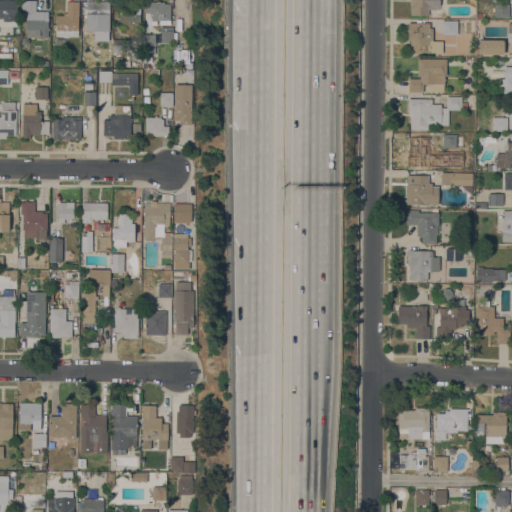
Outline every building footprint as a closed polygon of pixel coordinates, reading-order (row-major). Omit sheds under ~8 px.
[(17,0),(17,20),(3,20),(3,17),(0,17),(0,0),(17,0)] [(48,33),(41,33),(41,35),(26,35),(26,29),(26,12),(22,12),(22,0),(36,0),(36,11),(48,11),(48,33)] [(85,30),(86,0),(109,0),(109,40),(94,40),(94,30),(85,30)] [(440,0),(440,9),(428,9),(428,15),(410,15),(410,0),(440,0)] [(78,36),(68,36),(68,37),(63,37),(63,36),(55,36),(56,15),(63,15),(63,12),(66,12),(67,1),(79,1),(78,36)] [(140,22),(119,22),(119,1),(140,1),(140,22)] [(164,3),(170,3),(170,25),(163,24),(163,20),(156,19),(156,24),(151,24),(151,18),(150,18),(150,15),(151,15),(151,12),(143,12),(143,1),(164,1),(164,3)] [(509,3),(509,17),(494,17),(494,3),(509,3)] [(442,21),(464,21),(464,33),(461,33),(461,35),(455,35),(455,34),(442,34),(442,21)] [(429,22),(429,28),(433,28),(432,44),(432,49),(427,49),(427,54),(412,53),(413,45),(410,45),(410,40),(407,40),(408,22),(429,22)] [(160,30),(173,30),(173,32),(177,32),(177,41),(172,41),(172,42),(160,42),(160,30)] [(155,54),(142,54),(143,34),(155,34),(155,54)] [(113,52),(113,39),(124,39),(124,52),(113,52)] [(504,40),(503,54),(478,54),(478,39),(504,40)] [(447,45),(446,59),(432,58),(432,49),(432,44),(447,45)] [(423,83),(423,92),(408,91),(408,78),(420,78),(420,75),(417,75),(417,58),(432,58),(446,59),(446,76),(444,76),(444,84),(443,84),(443,91),(428,91),(429,84),(423,83)] [(503,85),(498,85),(498,77),(504,78),(504,66),(511,66),(511,92),(503,92),(503,85)] [(0,83),(0,69),(18,69),(18,78),(8,78),(8,83),(0,83)] [(118,84),(118,75),(115,75),(115,78),(107,78),(107,70),(118,70),(118,69),(141,70),(141,84),(118,84)] [(109,81),(110,71),(99,70),(98,81),(109,81)] [(191,124),(179,124),(179,119),(174,119),(175,84),(192,84),(191,124)] [(47,86),(47,99),(35,99),(35,86),(47,86)] [(95,105),(84,105),(84,91),(95,91),(95,105)] [(172,106),(160,106),(160,92),(172,92),(172,106)] [(410,112),(407,112),(408,98),(432,98),(432,104),(441,104),(441,107),(446,107),(446,96),(461,96),(461,102),(467,102),(467,109),(448,109),(448,124),(441,124),(441,123),(427,123),(427,129),(410,129),(410,112)] [(0,109),(2,109),(2,101),(14,102),(14,109),(17,109),(17,121),(16,121),(15,135),(6,135),(6,138),(0,138),(0,109)] [(36,111),(41,111),(41,116),(41,121),(49,121),(49,133),(40,133),(40,134),(30,134),(30,137),(22,137),(22,103),(36,103),(36,111)] [(131,135),(124,135),(124,138),(113,138),(113,114),(130,114),(131,135)] [(81,138),(52,138),(52,118),(61,118),(61,116),(81,116),(81,138)] [(161,118),(163,118),(163,125),(169,126),(168,135),(151,135),(151,134),(145,133),(145,117),(161,117),(161,118)] [(492,117),(507,117),(507,130),(492,130),(492,117)] [(457,135),(457,148),(442,147),(442,134),(457,135)] [(490,143),(482,142),(483,134),(490,135),(490,143)] [(511,168),(503,168),(503,166),(496,166),(496,153),(504,153),(504,151),(506,151),(506,142),(511,142),(511,135),(511,168)] [(408,136),(429,136),(429,148),(428,148),(428,158),(427,158),(427,167),(413,167),(413,160),(408,160),(408,136)] [(441,171),(471,172),(471,184),(441,184),(441,172),(441,171)] [(511,172),(503,173),(503,189),(511,188),(511,172)] [(406,175),(428,175),(428,183),(432,183),(432,186),(438,186),(438,204),(406,204),(406,175)] [(503,193),(503,205),(488,205),(488,193),(503,193)] [(0,231),(0,198),(1,198),(1,201),(8,201),(8,214),(9,214),(9,231),(0,231)] [(35,201),(35,211),(41,211),(41,212),(47,212),(47,229),(46,229),(46,240),(36,240),(36,237),(23,236),(23,229),(23,214),(20,214),(20,201),(35,201)] [(74,202),(73,218),(71,218),(71,220),(67,220),(67,218),(64,218),(64,222),(57,222),(57,209),(56,209),(56,204),(57,204),(57,202),(74,202)] [(107,202),(107,219),(97,219),(97,220),(95,220),(95,218),(91,218),(91,221),(90,221),(89,222),(82,222),(82,202),(107,202)] [(171,258),(161,258),(161,236),(156,236),(156,238),(143,238),(144,202),(170,202),(170,217),(169,217),(169,225),(164,225),(163,236),(171,236),(171,258)] [(191,221),(174,221),(174,203),(191,203),(191,221)] [(406,210),(418,210),(419,212),(438,212),(438,223),(437,223),(437,234),(436,234),(436,243),(421,243),(422,236),(417,236),(417,224),(406,224),(406,210)] [(511,210),(511,241),(501,241),(502,210),(511,210)] [(131,223),(134,223),(134,241),(126,241),(126,247),(114,246),(114,240),(112,240),(112,227),(118,227),(118,213),(131,213),(131,223)] [(92,252),(81,252),(81,235),(86,235),(86,230),(92,230),(92,252)] [(188,248),(188,262),(174,262),(174,248),(172,248),(173,233),(188,233),(188,248)] [(62,237),(62,261),(49,261),(49,237),(62,237)] [(461,248),(461,261),(445,260),(446,248),(461,248)] [(441,270),(427,270),(427,279),(409,279),(409,263),(407,263),(407,259),(406,259),(406,253),(407,253),(407,249),(412,249),(412,250),(431,250),(431,252),(441,258),(441,270)] [(110,253),(123,253),(123,271),(123,272),(110,272),(110,253)] [(476,266),(483,266),(483,267),(492,268),(505,269),(505,280),(492,280),(492,281),(476,281),(476,266)] [(109,284),(109,296),(108,296),(108,314),(103,314),(103,296),(102,296),(102,284),(95,284),(96,279),(89,279),(89,270),(89,269),(110,269),(109,284)] [(176,290),(176,281),(190,281),(190,290),(193,290),(193,327),(187,327),(187,334),(175,334),(175,321),(173,320),(173,290),(176,290)] [(82,311),(81,311),(81,291),(82,291),(82,286),(84,286),(84,282),(91,282),(91,286),(95,286),(95,291),(95,295),(97,295),(97,299),(95,299),(95,311),(94,311),(94,318),(95,318),(95,321),(94,321),(94,322),(82,322),(82,311)] [(78,297),(64,297),(65,283),(78,283),(78,297)] [(171,297),(158,297),(158,283),(171,283),(171,297)] [(15,321),(14,321),(14,336),(0,336),(0,296),(2,296),(2,288),(13,288),(13,295),(15,295),(15,296),(15,321)] [(45,334),(39,334),(39,336),(19,336),(19,322),(25,322),(26,291),(45,291),(45,334)] [(439,310),(438,310),(438,307),(447,307),(447,305),(454,305),(454,298),(464,298),(464,305),(466,305),(466,307),(468,307),(468,326),(455,325),(455,328),(451,328),(450,338),(436,338),(436,326),(439,326),(439,310)] [(493,317),(503,317),(503,329),(509,329),(509,343),(496,343),(496,331),(493,331),(493,334),(476,334),(477,305),(480,305),(480,300),(489,300),(489,305),(494,305),(493,317)] [(417,305),(417,304),(427,305),(427,309),(425,309),(425,325),(429,325),(429,338),(415,338),(415,327),(406,326),(406,323),(397,323),(397,305),(417,305)] [(138,338),(123,338),(123,331),(114,331),(114,308),(116,308),(116,306),(119,306),(119,307),(138,308),(138,338)] [(65,320),(72,320),(72,336),(62,336),(62,337),(49,337),(49,308),(65,308),(65,320)] [(165,334),(145,334),(145,310),(165,310),(165,334)] [(12,439),(0,439),(0,402),(1,402),(1,403),(12,403),(12,439)] [(32,429),(32,423),(30,423),(30,430),(19,430),(19,402),(41,403),(40,429),(32,429)] [(76,402),(76,438),(66,438),(66,436),(48,436),(48,416),(61,416),(61,402),(76,402)] [(94,404),(94,414),(106,414),(105,431),(107,431),(107,452),(96,452),(96,433),(91,433),(90,452),(79,452),(80,404),(94,404)] [(111,404),(125,404),(126,415),(136,415),(136,447),(126,447),(126,449),(125,449),(125,454),(118,454),(118,449),(111,449),(111,433),(113,433),(113,423),(111,423),(111,404)] [(178,411),(178,404),(193,404),(193,432),(190,432),(190,437),(179,437),(179,432),(176,432),(176,411),(178,411)] [(156,405),(156,417),(161,417),(161,423),(167,423),(168,448),(159,448),(159,439),(151,439),(151,448),(142,448),(142,405),(156,405)] [(407,438),(407,427),(398,427),(398,409),(414,409),(414,407),(429,407),(429,438),(407,438)] [(436,413),(444,413),(444,410),(449,410),(449,408),(467,408),(467,430),(457,430),(457,432),(445,432),(445,440),(434,439),(435,433),(433,433),(434,426),(436,426),(436,413)] [(485,443),(485,435),(476,435),(476,414),(492,414),(492,412),(496,412),(496,411),(506,411),(506,416),(506,435),(504,435),(504,443),(485,443)] [(33,447),(33,433),(46,433),(46,446),(33,447)] [(399,469),(399,454),(409,454),(409,451),(416,451),(416,448),(425,448),(425,456),(428,456),(428,470),(415,470),(415,469),(399,469)] [(447,456),(447,471),(433,470),(433,455),(447,456)] [(182,470),(181,470),(181,472),(172,472),(172,470),(170,470),(170,456),(183,456),(182,470)] [(508,457),(507,471),(495,471),(495,456),(508,457)] [(85,468),(78,468),(77,458),(85,458),(85,468)] [(472,464),(478,463),(478,466),(482,466),(482,473),(472,474),(472,464)] [(107,485),(107,472),(115,472),(114,485),(107,485)] [(130,481),(130,472),(147,472),(147,481),(130,481)] [(179,479),(179,474),(192,474),(192,479),(193,479),(192,494),(177,494),(177,479),(179,479)] [(0,511),(0,475),(8,475),(7,489),(12,489),(12,498),(7,498),(7,504),(6,504),(6,511),(0,511)] [(152,486),(164,486),(164,499),(152,499),(152,486)] [(428,489),(428,504),(414,504),(414,489),(428,489)] [(446,489),(445,504),(433,504),(433,489),(446,489)] [(508,505),(494,504),(495,489),(508,490),(508,505)] [(103,499),(103,511),(76,511),(76,502),(82,502),(82,499),(103,499)] [(46,511),(47,503),(55,503),(55,500),(72,500),(72,506),(73,506),(73,511),(46,511)]
